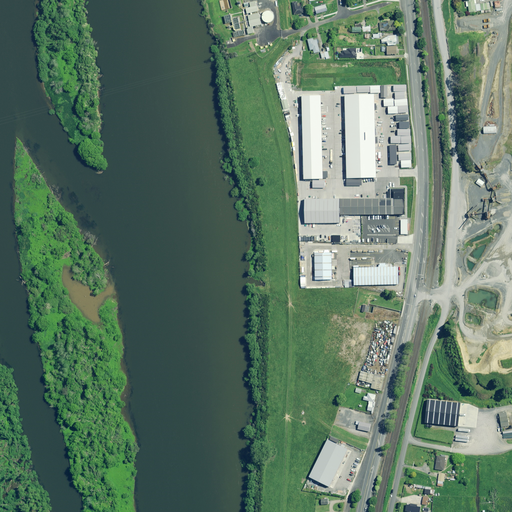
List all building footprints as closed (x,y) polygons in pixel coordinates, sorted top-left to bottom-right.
[(469,0),(467,0),(466,1),(466,7),(468,6),(469,12),(476,11),(475,5),(476,5),(475,0),(469,0)] [(255,25),(255,28),(258,27),(258,25),(261,24),(258,13),(252,14),(252,13),(258,11),(255,1),(249,3),(250,7),(243,9),(244,14),(245,14),(247,13),(247,14),(250,13),(251,14),(245,15),(249,29),(247,29),(248,34),(254,33),(253,26),(255,25)] [(297,6),(297,1),(292,2),(294,14),(303,13),(302,6),(297,6)] [(481,10),(481,13),(484,12),(484,10),(490,9),(489,3),(476,5),(477,11),(481,10)] [(325,5),(312,8),(313,12),(316,11),(316,14),(327,11),(325,5)] [(274,19),(274,17),(274,15),(273,13),(272,12),(270,11),(268,10),(266,11),(265,11),(263,13),(262,14),(262,16),(262,18),(263,20),(264,22),(266,22),(268,23),(270,23),(271,22),(273,21),(274,19)] [(231,18),(230,14),(223,16),(225,24),(232,22),(231,18)] [(232,22),(234,30),(236,31),(241,30),(238,17),(231,18),(232,22)] [(396,30),(395,20),(392,20),(392,19),(384,20),(385,22),(379,23),(380,31),(387,30),(387,31),(396,30)] [(361,25),(355,24),(355,27),(352,27),(352,32),(361,32),(361,25)] [(396,35),(388,36),(385,37),(385,38),(381,39),(382,43),(386,43),(388,44),(388,45),(396,45),(395,42),(397,41),(396,35)] [(313,40),(313,38),(307,40),(310,50),(313,49),(314,53),(319,52),(316,39),(313,40)] [(465,43),(455,44),(456,51),(463,51),(463,49),(466,48),(465,43)] [(396,54),(396,46),(386,46),(387,55),(396,54)] [(324,51),(320,52),(322,58),(321,58),(321,60),(330,58),(328,51),(324,52),(324,51)] [(347,178),(376,177),(373,94),(345,95),(347,178)] [(303,179),(322,179),(320,95),(301,96),(303,179)] [(290,104),(287,96),(281,98),(284,106),(290,104)] [(484,182),(479,179),(476,183),(481,187),(484,182)] [(304,198),(304,223),(339,222),(339,198),(304,198)] [(403,198),(339,198),(339,214),(403,214),(403,198)] [(330,254),(312,254),(312,281),(330,281),(330,254)] [(396,268),(351,269),(351,286),(396,286),(396,268)] [(374,376),(374,374),(361,371),(358,380),(372,384),(371,388),(381,391),(384,378),(375,376),(374,376)] [(363,400),(369,401),(368,403),(369,403),(367,412),(373,414),(375,402),(374,402),(376,395),(368,393),(367,397),(364,396),(363,400)] [(459,402),(427,398),(424,423),(456,427),(459,402)] [(508,426),(506,412),(499,414),(501,427),(508,426)] [(370,424),(356,421),(355,424),(359,425),(358,429),(369,432),(370,424)] [(348,452),(325,441),(309,478),(331,489),(348,452)] [(445,457),(437,456),(435,469),(443,470),(445,457)] [(319,487),(308,483),(305,489),(317,493),(319,487)]
